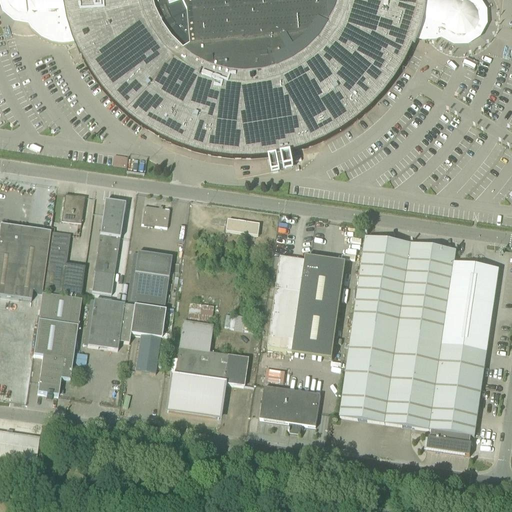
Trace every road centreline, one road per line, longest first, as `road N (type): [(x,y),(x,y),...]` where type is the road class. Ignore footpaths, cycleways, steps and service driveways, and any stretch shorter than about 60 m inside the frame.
road 1 (residential): [(511,240),(0,165)]
road 2 (residential): [(500,484),(0,411)]
